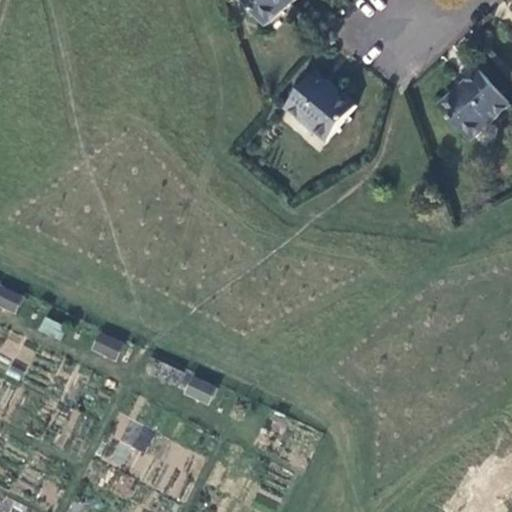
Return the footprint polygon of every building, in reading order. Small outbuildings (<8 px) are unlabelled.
[(243,0),(267,26),(296,0),(243,0)] [(511,104),(481,70),(441,107),(472,141),(511,105),(511,104)] [(359,106),(315,73),(288,109),(331,143),(359,106)] [(0,284),(0,306),(16,313),(24,294),(0,284)] [(37,330),(58,340),(64,326),(43,316),(37,330)] [(8,330),(0,348),(0,354),(14,361),(24,337),(8,330)] [(91,351),(116,362),(124,342),(99,331),(91,351)] [(158,365),(156,381),(183,383),(185,368),(158,365)] [(190,375),(182,394),(209,405),(217,386),(190,375)] [(125,440),(142,449),(151,434),(134,424),(125,440)]
